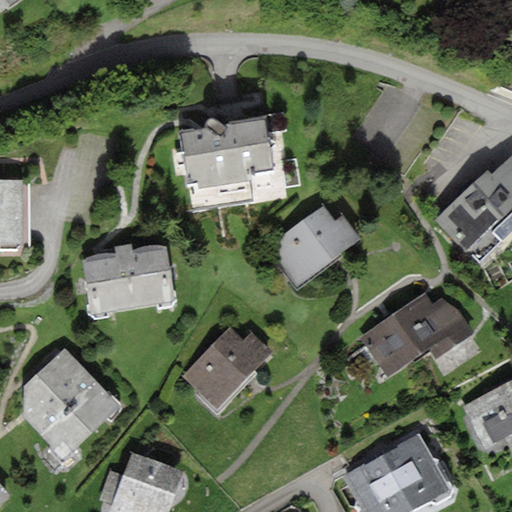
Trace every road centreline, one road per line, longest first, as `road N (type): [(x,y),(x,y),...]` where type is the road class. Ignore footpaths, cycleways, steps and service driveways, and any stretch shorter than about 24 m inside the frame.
road 1 (residential): [(511,118),(382,64),(246,44),(141,49),(55,87)]
road 2 (residential): [(55,87),(100,37),(160,0)]
